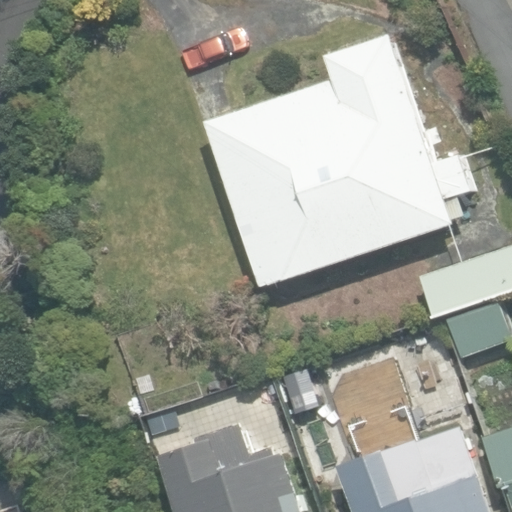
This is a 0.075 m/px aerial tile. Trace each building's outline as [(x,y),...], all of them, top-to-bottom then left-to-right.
[(209,121),(265,289),(460,224),(451,199),(475,191),(463,154),(439,161),(396,34),(331,55),(338,78),(209,121)] [(511,245),(423,274),(452,363),(511,343),(511,321),(505,298),(511,296),(511,245)] [(276,361),(287,398),(325,387),(314,350),(276,361)] [(314,511),(293,450),(284,453),(282,446),(258,454),(245,416),(199,431),(203,443),(168,455),(186,511),(314,511)] [(495,511),(464,424),(342,469),(357,511),(495,511)] [(511,430),(488,438),(505,487),(511,485),(511,430)]
